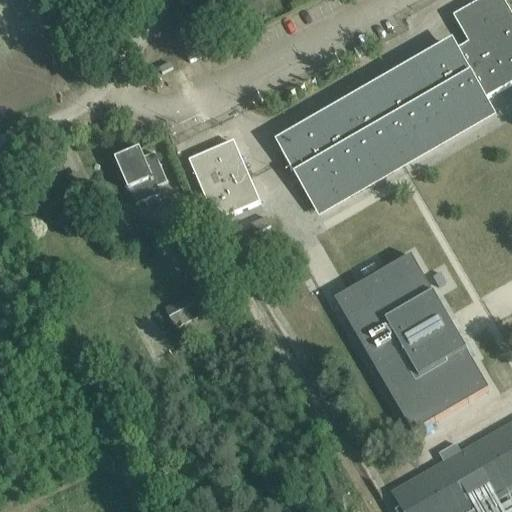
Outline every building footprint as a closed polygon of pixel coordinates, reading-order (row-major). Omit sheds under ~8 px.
[(245,0),(234,9),(247,25),(265,10),(258,0),(245,0)] [(511,86),(511,15),(509,10),(502,0),(486,0),(454,18),(469,45),(458,51),(457,50),(281,152),(315,212),(492,110),(487,101),(511,86)] [(175,31),(190,63),(202,58),(187,26),(175,31)] [(234,144),(223,149),(190,164),(216,224),(261,205),(234,144)] [(116,162),(135,207),(161,195),(158,189),(168,185),(155,155),(144,160),(140,151),(116,162)] [(103,221),(115,215),(110,201),(98,207),(103,221)] [(268,219),(251,227),(255,237),(273,229),(268,219)] [(412,258),(336,302),(413,436),(448,416),(490,392),(412,258)] [(441,274),(434,278),(440,289),(447,285),(441,274)] [(166,310),(176,330),(202,317),(197,306),(192,298),(166,310)] [(443,465),(392,495),(401,510),(397,511),(486,511),(511,498),(507,491),(511,488),(511,424),(461,455),(455,446),(438,456),(443,465)]
